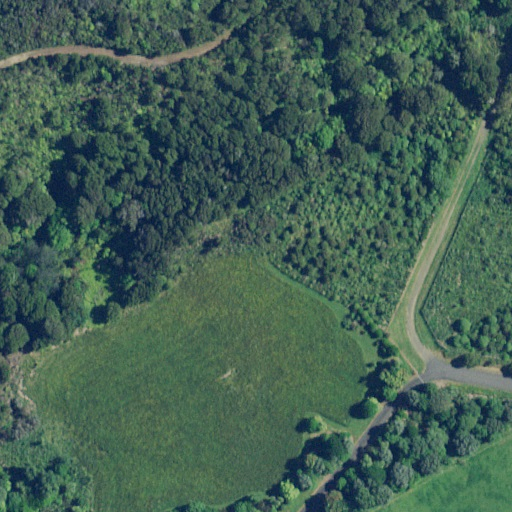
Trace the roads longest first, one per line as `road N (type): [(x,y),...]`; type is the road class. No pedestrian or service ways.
road 1 (track): [(511,379),(416,357),(443,227),(498,92),(511,9)]
road 2 (track): [(289,0),(194,50),(0,62)]
